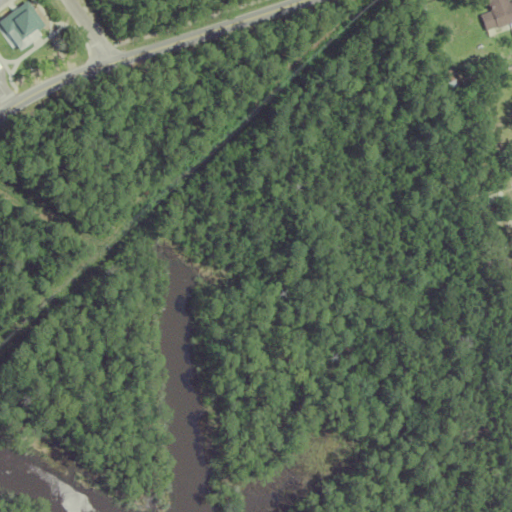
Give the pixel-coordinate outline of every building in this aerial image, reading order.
[(511,0),(511,18),(492,26),(491,25),(480,29),(474,12),(481,10),(480,5),(484,4),(482,0),(511,0)] [(41,26),(25,1),(0,17),(0,26),(15,50),(38,35),(34,30),(41,26)] [(480,55),(481,60),(474,62),(473,58),(465,60),(464,54),(478,50),(479,56),(480,55)] [(480,199),(496,194),(498,200),(481,205),(480,199)] [(489,209),(496,207),(499,220),(491,222),(489,209)] [(480,259),(501,255),(503,268),(482,271),(480,259)]
